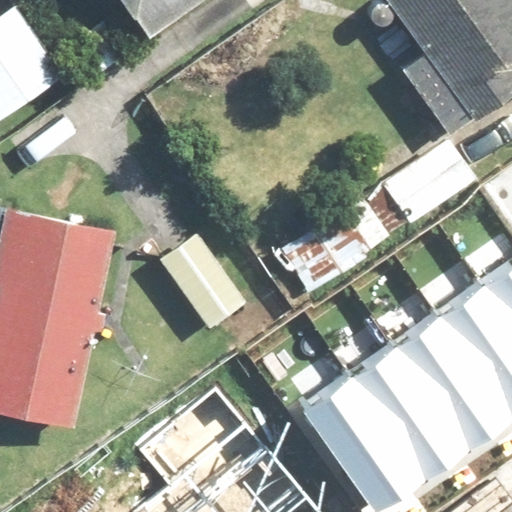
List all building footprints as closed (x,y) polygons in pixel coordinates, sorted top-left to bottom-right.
[(118,0),(128,13),(129,13),(144,33),(191,0),(118,0)] [(511,51),(511,0),(384,0),(423,51),(399,68),(446,132),(468,116),(470,118),(511,87),(511,64),(506,56),(511,51)] [(13,4),(0,13),(0,117),(62,74),(13,4)] [(475,180),(446,137),(379,182),(408,225),(475,180)] [(0,410),(71,425),(90,329),(96,331),(101,310),(94,308),(111,228),(0,205),(0,410)] [(306,294),(365,257),(353,238),(334,249),(317,223),(278,249),(306,294)] [(206,327),(244,300),(195,230),(156,257),(206,327)] [(511,256),(297,400),(372,511),(511,416),(511,256)] [(313,511),(210,391),(142,448),(168,479),(130,511),(313,511)]
